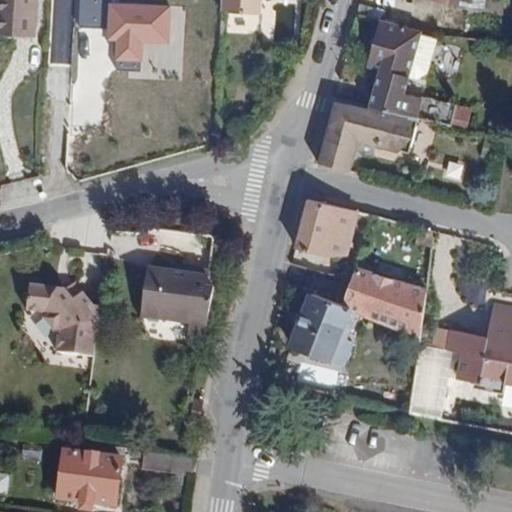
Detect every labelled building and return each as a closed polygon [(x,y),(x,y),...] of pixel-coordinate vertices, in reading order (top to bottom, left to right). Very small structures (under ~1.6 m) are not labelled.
[(0,0),(0,32),(35,34),(37,0),(0,0)] [(83,26),(83,0),(61,0),(60,25),(83,26)] [(163,42),(166,3),(118,0),(108,0),(105,46),(152,49),(153,42),(163,42)] [(261,13),(261,0),(222,0),(222,11),(261,13)] [(473,0),(472,7),(484,9),(485,0),(473,0)] [(382,21),(385,10),(362,3),(359,15),(382,21)] [(408,78),(420,31),(382,21),(369,67),(379,70),(369,107),(417,119),(449,126),(451,109),(403,96),(408,78)] [(428,70),(437,36),(420,31),(408,78),(416,80),(428,70)] [(407,153),(417,119),(369,107),(335,97),(317,163),(347,171),(353,148),(363,142),(374,145),(407,153)] [(465,129),(466,111),(451,109),(449,126),(465,129)] [(416,125),(413,147),(425,149),(428,126),(416,125)] [(372,152),(374,145),(363,142),(353,148),(372,152)] [(461,180),(466,164),(449,159),(445,176),(461,180)] [(347,254),(356,212),(307,200),(295,248),(326,256),(347,254)] [(433,247),(435,231),(421,228),(419,244),(433,247)] [(209,280),(210,272),(169,264),(167,272),(209,280)] [(204,345),(214,290),(209,283),(209,280),(167,272),(144,267),(136,313),(190,324),(187,341),(204,345)] [(420,336),(427,292),(355,270),(351,280),(359,283),(354,296),(346,293),(341,308),(351,311),(420,336)] [(354,296),(359,283),(351,280),(346,293),(354,296)] [(71,299),(81,292),(75,283),(65,291),(71,299)] [(94,356),(100,307),(92,305),(81,292),(71,299),(65,291),(63,288),(30,285),(27,310),(44,313),(43,317),(54,332),(59,332),(57,352),(94,356)] [(236,304),(240,286),(232,285),(228,301),(236,304)] [(341,336),(351,311),(341,308),(310,296),(291,345),(344,366),(353,341),(341,336)] [(511,383),(511,306),(492,302),(486,334),(451,327),(447,347),(462,350),(456,376),(477,380),(476,384),(502,389),(503,382),(511,383)] [(336,385),(338,370),(302,366),(300,381),(336,385)] [(199,425),(203,404),(195,403),(191,423),(199,425)] [(144,461),(145,452),(132,450),(131,459),(144,461)] [(194,477),(196,459),(183,456),(145,452),(144,461),(143,470),(194,477)] [(116,509),(123,461),(65,453),(58,501),(116,509)] [(0,493),(7,494),(9,476),(0,474),(0,493)]
